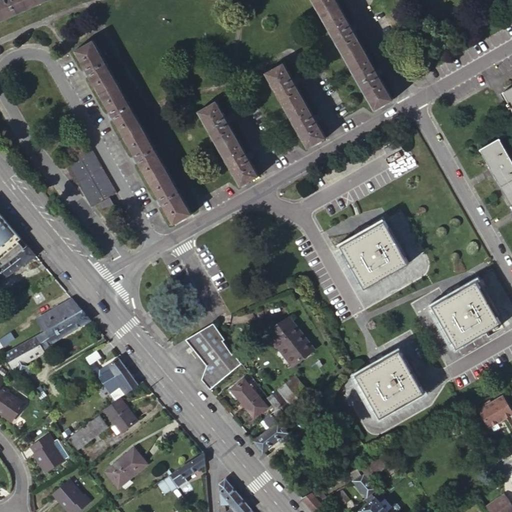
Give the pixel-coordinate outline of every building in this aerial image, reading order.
[(0,0),(0,21),(47,0),(0,0)] [(312,0),(329,30),(341,50),(374,110),(392,100),(379,76),(382,74),(380,71),(378,69),(375,70),(353,31),(356,29),(355,27),(353,24),(350,26),(335,0),(312,0)] [(108,68),(93,40),(75,50),(90,77),(87,78),(89,81),(90,83),(93,82),(114,120),(111,121),(113,124),(114,127),(117,125),(136,157),(133,159),(134,162),(136,164),(139,162),(151,183),(160,198),(156,200),(158,204),(159,206),(163,204),(174,223),(191,213),(176,188),(165,168),(140,125),(118,85),(108,68)] [(419,75),(425,72),(428,70),(423,61),(420,62),(414,66),(419,75)] [(291,79),(282,63),(264,73),(268,79),(288,114),(297,130),(307,148),(324,138),(315,122),(318,120),(317,117),(315,114),(312,116),(294,85),(298,83),(296,80),(294,77),(291,79)] [(225,116),(215,100),(197,110),(217,145),(240,185),(258,175),(249,159),(252,157),(250,153),(249,151),(245,153),(227,122),(231,119),(229,117),(228,114),(225,116)] [(511,157),(500,136),(480,147),(509,195),(511,201),(511,157)] [(109,197),(116,192),(113,187),(88,144),(64,158),(92,207),(94,206),(99,202),(109,197)] [(114,205),(109,197),(99,202),(104,211),(114,205)] [(0,262),(1,263),(0,263),(0,264),(4,262),(18,251),(27,245),(26,244),(23,246),(18,240),(21,238),(15,231),(12,233),(3,222),(6,220),(0,213),(0,262)] [(410,261),(385,218),(341,243),(346,250),(366,287),(381,278),(410,261)] [(15,231),(6,220),(3,222),(12,233),(15,231)] [(21,238),(18,240),(23,246),(26,244),(21,238)] [(35,255),(27,245),(18,251),(25,261),(25,262),(35,255)] [(0,279),(2,277),(25,261),(18,251),(4,262),(0,264),(0,279)] [(493,306),(477,278),(434,303),(458,346),(479,334),(502,321),(493,306)] [(79,306),(72,297),(30,322),(37,335),(41,333),(60,322),(81,308),(79,306)] [(86,314),(83,310),(81,308),(60,322),(41,333),(37,335),(38,337),(45,349),(55,342),(56,341),(90,319),(90,318),(86,314)] [(290,317),(273,331),(284,343),(280,347),(282,349),(293,363),(294,364),(314,347),(290,317)] [(222,379),(242,362),(234,352),(232,353),(223,339),(225,337),(214,323),(187,340),(208,365),(205,374),(203,380),(210,389),(222,379)] [(270,333),(280,347),(284,343),(273,331),(270,333)] [(14,339),(9,332),(0,338),(0,342),(3,347),(14,339)] [(45,349),(38,337),(34,339),(12,353),(7,355),(15,369),(46,351),(45,349)] [(427,392),(402,348),(357,374),(382,417),(427,392)] [(100,354),(97,349),(85,356),(89,361),(100,354)] [(288,367),(293,363),(282,349),(277,353),(288,367)] [(120,372),(126,367),(119,357),(109,364),(112,369),(116,374),(120,372)] [(112,369),(109,364),(100,369),(103,374),(112,369)] [(98,366),(94,368),(99,374),(105,383),(116,374),(112,369),(103,374),(100,369),(98,366)] [(116,374),(105,383),(110,390),(112,392),(121,386),(126,394),(139,384),(126,367),(120,372),(116,374)] [(297,375),(269,396),(278,407),(286,417),(313,395),(297,375)] [(268,405),(244,377),(231,389),(255,416),(268,405)] [(19,410),(25,402),(16,395),(15,396),(8,390),(9,389),(2,383),(0,385),(19,410)] [(19,410),(0,385),(0,408),(13,418),(19,410)] [(112,392),(117,400),(121,397),(126,394),(121,386),(112,392)] [(511,413),(511,412),(502,396),(478,410),(489,428),(497,423),(503,419),(511,413)] [(119,398),(103,409),(105,412),(121,432),(121,433),(138,421),(121,397),(119,398)] [(264,419),(271,427),(273,425),(280,421),(286,417),(278,407),(266,416),(264,419)] [(323,417),(317,410),(314,413),(319,420),(323,417)] [(105,412),(99,416),(106,427),(114,437),(121,432),(105,412)] [(106,427),(99,416),(77,431),(85,442),(106,427)] [(254,440),(263,451),(283,436),(288,432),(280,421),(273,425),(271,427),(264,432),(254,440)] [(247,432),(253,428),(249,423),(243,428),(247,432)] [(54,442),(49,434),(35,444),(39,451),(37,452),(48,469),(65,459),(59,449),(57,450),(53,444),(54,442)] [(147,463),(135,447),(106,470),(118,486),(147,463)] [(497,447),(491,450),(498,462),(504,459),(497,447)] [(205,459),(205,452),(180,468),(173,472),(170,474),(170,475),(171,476),(175,481),(180,488),(189,482),(185,476),(205,462),(205,459)] [(363,471),(364,472),(370,478),(390,461),(384,453),(363,471)] [(364,472),(362,474),(353,479),(367,495),(372,491),(377,487),(370,478),(364,472)] [(179,489),(180,488),(175,481),(171,476),(170,475),(164,480),(172,491),(177,488),(179,489)] [(230,482),(226,477),(220,483),(221,504),(226,504),(229,503),(230,502),(240,494),(230,482)] [(78,486),(70,478),(55,491),(70,509),(71,508),(74,511),(89,500),(84,494),(83,495),(77,488),(78,486)] [(165,496),(172,491),(164,480),(157,485),(165,496)] [(302,496),(313,510),(322,504),(321,503),(319,500),(323,498),(325,496),(321,486),(306,494),(302,496)] [(350,499),(341,489),(335,494),(344,504),(350,499)] [(394,511),(397,510),(398,511),(400,509),(400,506),(397,502),(394,502),(392,504),(382,493),(378,492),(375,495),(371,499),(359,509),(361,511),(394,511)] [(241,495),(240,494),(230,502),(231,502),(232,503),(233,506),(227,511),(226,511),(245,511),(252,507),(241,495)] [(498,499),(486,507),(489,511),(511,511),(511,503),(506,495),(499,500),(498,499)]
